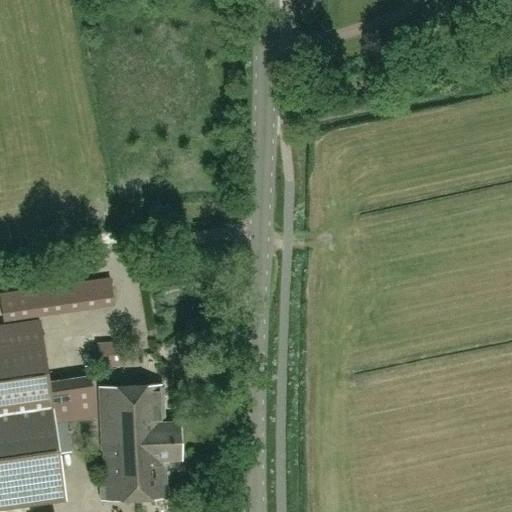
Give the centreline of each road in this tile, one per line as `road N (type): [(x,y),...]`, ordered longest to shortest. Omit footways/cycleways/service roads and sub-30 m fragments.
road 1 (tertiary): [(254,511),(266,0)]
road 2 (track): [(258,236),(230,235),(0,284)]
